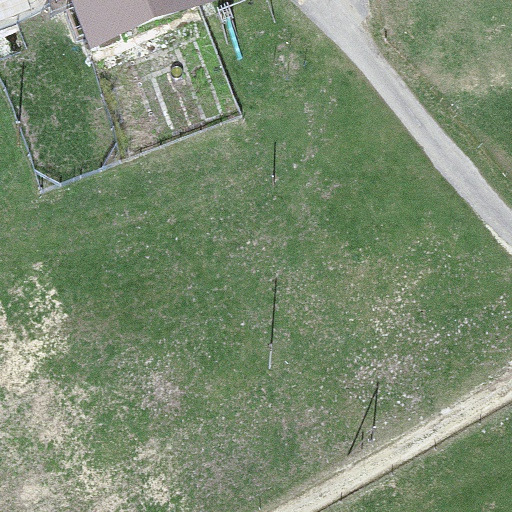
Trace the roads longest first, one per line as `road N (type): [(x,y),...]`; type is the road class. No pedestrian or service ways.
road 1 (unclassified): [(319,0),(511,231)]
road 2 (track): [(511,385),(325,511)]
